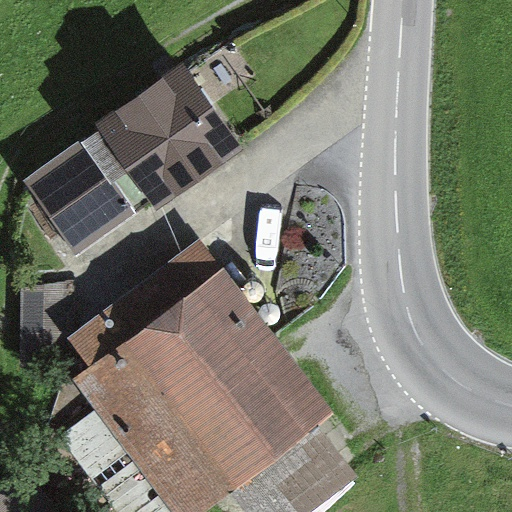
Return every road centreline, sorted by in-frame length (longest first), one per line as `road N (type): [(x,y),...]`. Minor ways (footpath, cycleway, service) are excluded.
road 1 (tertiary): [(403,0),(397,239),(408,315),(430,361),(473,395),(511,407)]
road 2 (track): [(258,0),(30,141),(4,193),(0,304)]
road 3 (track): [(415,511),(412,402),(430,361)]
